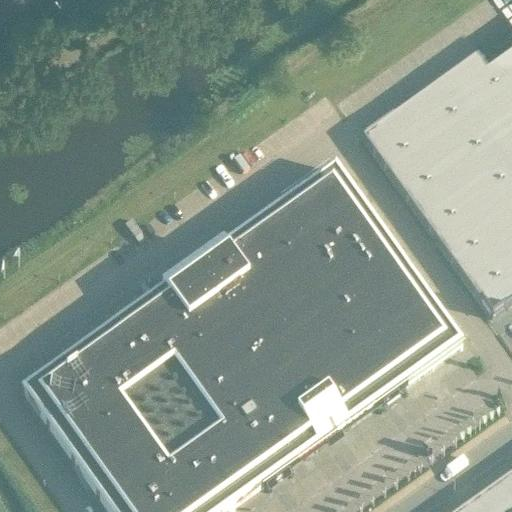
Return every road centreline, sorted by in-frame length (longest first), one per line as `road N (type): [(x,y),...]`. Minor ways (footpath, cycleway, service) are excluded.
road 1 (unknown): [(0,368),(302,148),(345,146)]
road 2 (unknown): [(296,511),(511,355)]
road 3 (unknown): [(511,345),(345,146)]
road 4 (unknown): [(345,146),(501,28)]
road 5 (unknown): [(78,511),(0,397)]
road 6 (unclassified): [(511,438),(408,511)]
